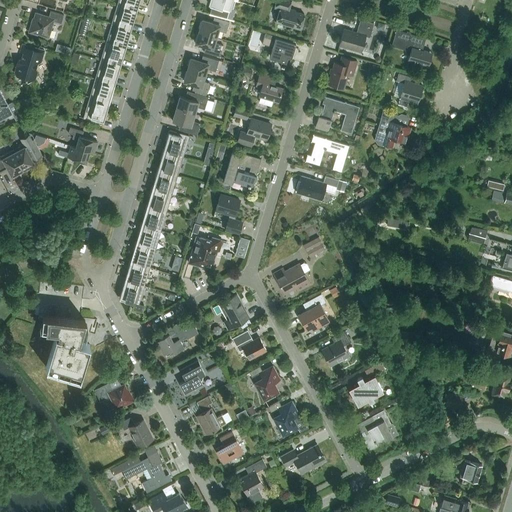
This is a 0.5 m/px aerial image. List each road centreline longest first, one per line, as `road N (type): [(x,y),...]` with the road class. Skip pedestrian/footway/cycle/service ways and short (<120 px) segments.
road 1 (residential): [(251,272),(333,0)]
road 2 (residential): [(363,482),(251,272)]
road 3 (residential): [(126,201),(187,0)]
road 4 (residential): [(161,0),(101,195)]
road 5 (residential): [(126,339),(219,511)]
road 6 (residential): [(363,482),(482,427),(511,435)]
road 7 (residential): [(126,339),(251,272)]
